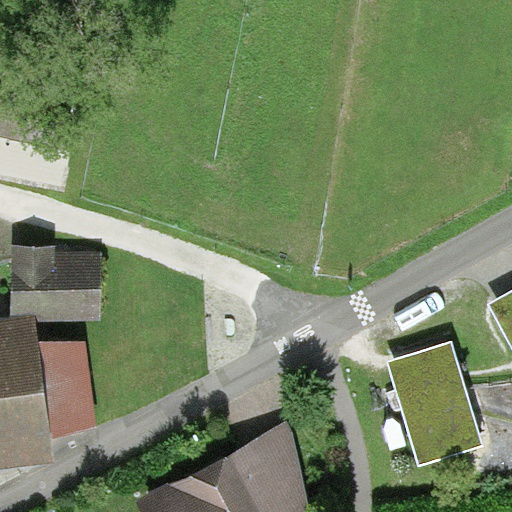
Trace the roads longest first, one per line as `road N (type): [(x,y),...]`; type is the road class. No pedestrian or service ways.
road 1 (residential): [(511,224),(0,504)]
road 2 (track): [(0,198),(264,292),(296,345)]
